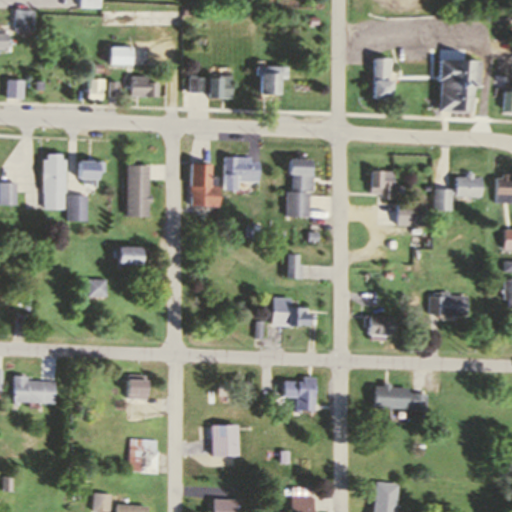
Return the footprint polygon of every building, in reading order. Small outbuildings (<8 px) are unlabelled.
[(33,9),(32,30),(11,30),(11,8),(33,9)] [(129,46),(129,64),(106,64),(106,45),(129,46)] [(390,57),(390,98),(368,98),(368,57),(390,57)] [(479,60),(438,60),(437,108),(467,108),(467,86),(479,86),(479,60)] [(100,63),(100,72),(85,72),(85,63),(100,63)] [(284,66),(252,65),(252,75),(256,75),(256,98),(275,98),(275,77),(284,78),(284,66)] [(157,82),(156,96),(128,96),(128,75),(145,76),(145,82),(157,82)] [(230,76),(229,99),(203,98),(203,93),(194,93),(194,77),(216,78),(216,75),(230,76)] [(20,79),(19,97),(1,96),(3,78),(20,79)] [(102,78),(102,99),(84,99),(84,88),(88,88),(88,78),(102,78)] [(116,81),(116,95),(106,95),(107,81),(116,81)] [(511,90),(500,90),(499,108),(511,109),(511,90)] [(62,158),(61,208),(39,208),(40,158),(44,158),(44,153),(57,153),(57,158),(62,158)] [(257,160),(256,179),(235,179),(235,186),(223,186),(224,156),(250,157),(250,160),(257,160)] [(306,216),(307,190),(309,190),(309,172),(306,172),(306,160),(287,159),(286,189),(280,189),(280,216),(306,216)] [(102,161),(74,160),(73,176),(91,177),(91,170),(102,171),(102,161)] [(209,165),(208,183),(217,184),(216,206),(186,204),(188,164),(209,165)] [(146,165),(145,215),(122,214),(123,165),(146,165)] [(391,171),(390,198),(376,198),(376,192),(366,192),(366,170),(391,171)] [(479,177),(479,195),(454,194),(454,176),(463,176),(463,172),(470,172),(470,177),(479,177)] [(511,177),(511,202),(495,202),(496,177),(500,177),(500,173),(507,173),(506,177),(511,177)] [(0,181),(14,181),(14,204),(0,203),(0,181)] [(451,188),(451,209),(433,209),(434,188),(451,188)] [(86,194),(85,219),(67,219),(68,194),(86,194)] [(141,247),(140,263),(114,262),(114,247),(141,247)] [(299,263),(298,277),(282,276),(283,252),(294,253),(294,263),(299,263)] [(511,259),(511,270),(500,270),(501,259),(511,259)] [(104,277),(104,295),(85,294),(86,276),(104,277)] [(511,277),(511,296),(502,296),(502,278),(511,277)] [(31,311),(33,286),(21,285),(18,310),(31,311)] [(462,296),(461,314),(425,313),(426,295),(435,295),(435,290),(445,290),(445,296),(462,296)] [(305,305),(287,304),(287,297),(269,295),(267,326),(284,327),(285,321),(303,323),(305,305)] [(363,313),(363,333),(385,333),(385,314),(363,313)] [(260,319),(259,337),(251,337),(253,319),(260,319)] [(146,374),(144,397),(123,395),(125,372),(146,374)] [(53,381),(52,401),(8,399),(9,374),(25,375),(25,379),(53,381)] [(315,376),(312,410),(291,408),(292,396),(280,394),(281,379),(300,381),(300,374),(315,376)] [(404,386),(371,384),(369,404),(403,406),(403,404),(406,404),(405,408),(421,409),(423,392),(404,391),(404,386)] [(237,423),(237,454),(208,454),(208,423),(237,423)] [(154,438),(153,451),(156,451),(155,472),(125,470),(128,436),(154,438)] [(0,475),(11,475),(10,492),(0,491),(0,475)] [(395,483),(390,511),(367,511),(372,479),(395,483)] [(105,511),(107,493),(91,492),(89,511),(105,511)] [(312,496),(310,511),(286,511),(288,494),(312,496)] [(236,499),(235,511),(207,511),(208,498),(236,499)]
